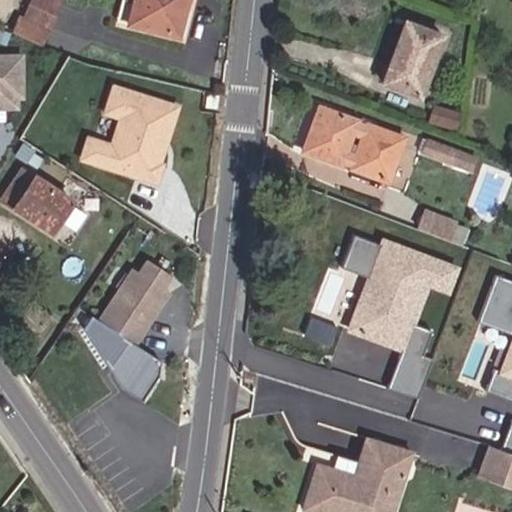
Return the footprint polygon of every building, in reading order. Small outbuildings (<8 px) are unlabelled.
[(45,0),(44,0),(28,0),(20,19),(46,30),(53,16),(57,6),(45,0)] [(134,0),(129,19),(176,32),(186,0),(134,0)] [(376,75),(412,88),(436,28),(400,14),(376,75)] [(26,51),(0,52),(0,108),(20,108),(19,98),(27,97),(26,51)] [(178,101),(110,82),(101,114),(115,118),(109,138),(86,131),(78,159),(158,182),(164,162),(161,161),(178,101)] [(307,98),(299,118),(308,122),(316,101),(307,98)] [(454,126),(460,109),(434,100),(428,117),(454,126)] [(393,133),(316,101),(308,122),(299,118),(290,139),(376,174),(393,133)] [(417,132),(412,144),(439,155),(444,143),(417,132)] [(50,227),(69,196),(19,168),(3,198),(50,227)] [(69,196),(50,227),(65,237),(85,205),(69,196)] [(378,233),(341,327),(398,348),(427,274),(451,284),(459,264),(378,233)] [(171,277),(143,260),(136,272),(129,268),(96,322),(135,348),(169,294),(162,291),(171,277)] [(511,398),(511,279),(493,273),(477,319),(508,330),(487,390),(511,398)] [(119,390),(139,404),(156,378),(158,364),(135,348),(96,322),(89,318),(81,330),(119,390)] [(511,418),(502,446),(511,449),(511,418)] [(293,511),(295,511),(370,511),(378,488),(394,482),(403,454),(357,440),(354,449),(346,475),(310,465),(293,511)] [(477,478),(511,485),(511,451),(484,445),(477,478)] [(378,488),(370,511),(384,511),(394,482),(378,488)]
